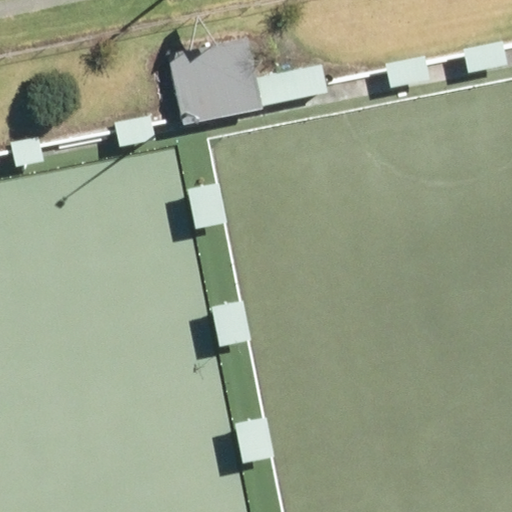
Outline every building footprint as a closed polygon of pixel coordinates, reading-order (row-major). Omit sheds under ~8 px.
[(182,100),(185,115),(262,97),(258,78),(247,33),(170,51),(182,100)] [(500,44),(446,52),(451,86),(505,77),(500,44)] [(424,57),(370,66),(376,99),(430,91),(424,57)] [(330,62),(276,71),(282,105),(336,96),(330,62)] [(236,304),(201,310),(210,362),(245,356),(236,304)]
